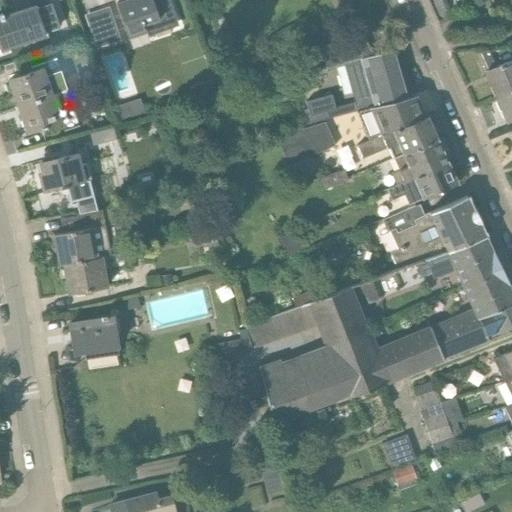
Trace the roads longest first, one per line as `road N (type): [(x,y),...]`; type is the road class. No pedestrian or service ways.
road 1 (residential): [(49,511),(0,237)]
road 2 (unknown): [(52,511),(129,477),(238,448),(250,433),(252,401)]
road 3 (residential): [(511,221),(408,0)]
